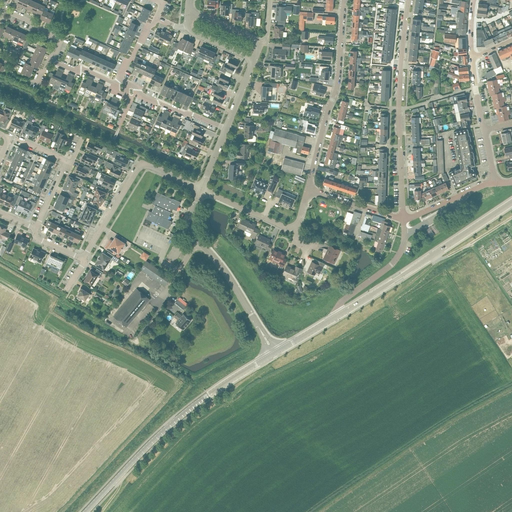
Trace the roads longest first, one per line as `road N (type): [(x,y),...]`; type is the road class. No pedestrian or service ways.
road 1 (secondary): [(86,511),(175,419),(274,353)]
road 2 (residential): [(201,190),(148,165),(136,168),(82,257),(38,239),(35,228)]
road 3 (residential): [(404,218),(398,110),(408,0)]
road 4 (secondary): [(334,317),(511,202)]
road 5 (residential): [(307,190),(337,82),(343,0)]
road 6 (unclassified): [(274,353),(199,241)]
road 7 (residential): [(334,317),(341,301),(392,264),(404,218)]
